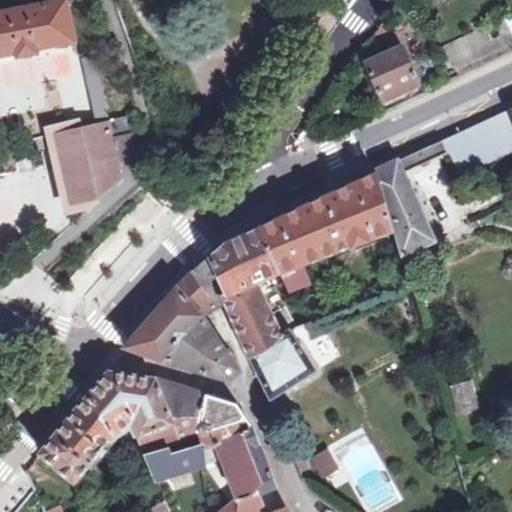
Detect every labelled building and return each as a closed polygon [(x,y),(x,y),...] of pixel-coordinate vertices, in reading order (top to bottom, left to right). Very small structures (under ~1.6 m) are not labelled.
[(0,54),(16,52),(18,57),(37,53),(36,48),(74,40),(63,0),(59,0),(0,11),(0,54)] [(457,78),(511,51),(511,15),(442,48),(451,70),(453,69),(457,78)] [(401,47),(365,65),(382,101),(419,84),(401,47)] [(118,161),(114,139),(113,136),(97,57),(84,59),(97,124),(83,127),(98,200),(122,178),(118,161)] [(511,106),(509,108),(479,122),(494,153),(511,144),(511,106)] [(134,135),(114,139),(118,161),(139,157),(134,135)] [(442,139),(397,160),(403,171),(447,151),(442,139)] [(403,171),(397,160),(379,168),(403,254),(434,239),(403,171)] [(289,274),(291,279),(293,283),(306,278),(303,271),(301,264),(313,260),(325,255),(391,230),(374,173),(273,221),(258,228),(228,242),(223,244),(209,258),(193,272),(176,288),(145,324),(126,346),(228,377),(240,370),(200,315),(216,305),(226,298),(250,355),(269,399),(313,369),(289,330),(294,328),(281,303),(272,287),(266,278),(275,274),(277,279),(289,274)] [(289,274),(277,279),(283,293),(291,288),(289,280),(291,279),(289,274)] [(200,444),(199,447),(202,447),(218,447),(239,499),(220,511),(287,511),(286,509),(280,511),(263,511),(255,496),(276,488),(253,430),(237,403),(205,392),(155,378),(108,372),(40,453),(74,481),(97,452),(102,456),(106,450),(102,446),(110,437),(132,420),(139,435),(145,451),(175,442),(186,438),(197,435),(201,434),(200,444)] [(449,382),(453,412),(478,409),(474,379),(449,382)] [(186,438),(175,442),(178,451),(168,453),(167,449),(147,455),(152,469),(157,481),(203,466),(202,447),(199,447),(200,444),(189,447),(186,438)] [(309,456),(321,478),(339,468),(327,446),(309,456)] [(318,486),(313,493),(324,501),(329,494),(318,486)]
